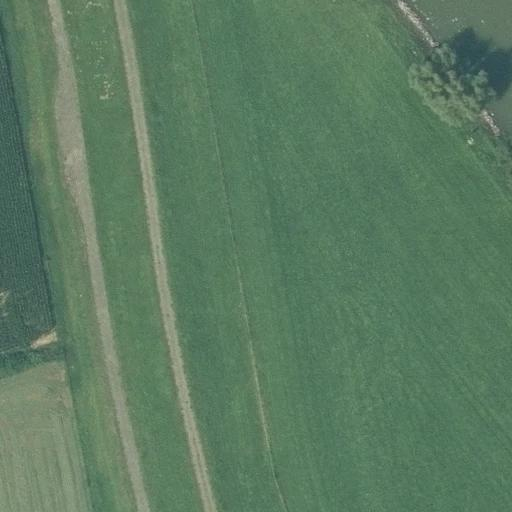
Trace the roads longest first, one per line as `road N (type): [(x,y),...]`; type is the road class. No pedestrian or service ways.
road 1 (track): [(216,511),(163,276),(115,0)]
road 2 (track): [(147,511),(104,304),(73,80),(52,0)]
